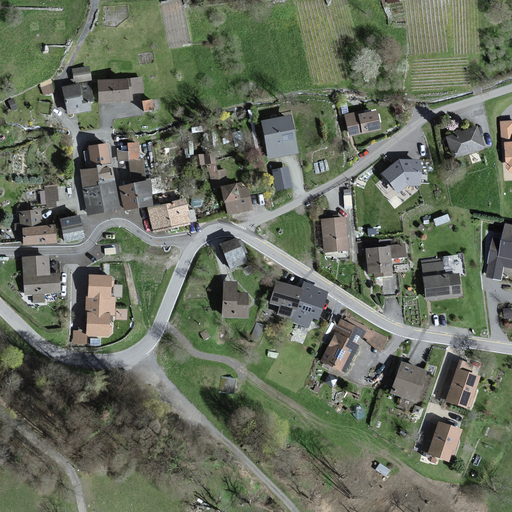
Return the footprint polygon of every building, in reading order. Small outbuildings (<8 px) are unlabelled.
[(90,65),(73,68),(75,82),(92,79),(90,65)] [(128,80),(98,82),(99,103),(129,101),(128,80)] [(51,81),(40,84),(44,96),(55,92),(51,81)] [(84,83),(65,86),(69,111),(88,109),(84,83)] [(153,100),(143,101),(145,111),(154,109),(153,100)] [(380,128),(376,112),(369,113),(369,110),(346,115),(350,134),(380,128)] [(289,116),(264,121),(271,156),(296,151),(289,116)] [(511,120),(503,121),(505,145),(509,145),(511,169),(511,120)] [(483,148),(476,127),(447,136),(454,157),(483,148)] [(129,151),(117,149),(118,162),(129,161),(131,182),(146,180),(144,157),(141,157),(139,142),(128,143),(129,151)] [(107,144),(89,147),(93,169),(98,168),(98,166),(111,164),(107,144)] [(225,167),(220,168),(217,151),(194,155),(196,163),(209,161),(213,186),(228,183),(225,167)] [(400,157),(380,173),(398,195),(410,185),(422,185),(422,157),(400,157)] [(93,169),(82,171),(85,188),(99,186),(99,182),(113,179),(112,172),(111,164),(98,166),(98,168),(93,169)] [(286,166),(271,170),(276,190),(291,186),(286,166)] [(85,188),(89,213),(118,208),(113,179),(99,182),(99,186),(85,188)] [(127,186),(121,187),(125,209),(153,204),(149,182),(127,186)] [(242,188),(241,183),(222,187),(225,201),(227,201),(229,213),(251,209),(247,187),(242,188)] [(57,185),(39,186),(40,204),(57,203),(57,185)] [(188,223),(183,202),(149,209),(154,231),(188,223)] [(42,223),(40,210),(20,212),(22,225),(42,223)] [(83,237),(79,216),(62,220),(66,240),(83,237)] [(345,218),(322,220),(325,251),(348,249),(345,218)] [(511,267),(511,225),(507,225),(504,240),(495,238),(486,275),(500,278),(502,266),(511,267)] [(56,241),(55,226),(24,228),(25,244),(56,241)] [(245,261),(236,239),(223,245),(231,266),(245,261)] [(405,256),(404,245),(389,246),(389,248),(367,250),(369,273),(376,272),(376,276),(392,274),(390,258),(405,256)] [(25,277),(26,294),(33,294),(34,302),(44,301),(43,293),(59,292),(57,275),(48,275),(47,256),(23,258),(25,277)] [(442,269),(441,259),(423,262),(424,271),(442,269)] [(89,284),(88,298),(87,313),(87,321),(87,331),(73,331),(72,343),(87,344),(88,335),(110,336),(111,314),(111,299),(113,275),(89,274),(89,284)] [(461,295),(458,274),(427,278),(429,298),(461,295)] [(113,282),(113,293),(121,293),(122,282),(113,282)] [(236,283),(225,282),(224,315),(246,316),(247,294),(236,294),(236,283)] [(294,287),(278,282),(272,301),(283,305),(280,313),(309,324),(312,315),(318,318),(321,309),(327,291),(306,284),(303,290),(294,287)] [(352,355),(358,344),(354,342),(359,333),(364,335),(369,338),(368,340),(382,348),(387,338),(373,331),(367,328),(347,318),(346,321),(342,319),(335,332),(337,333),(323,360),(344,371),(352,355)] [(471,367),(459,363),(458,366),(450,363),(439,398),(447,401),(446,404),(468,412),(479,378),(468,375),(471,367)] [(425,371),(403,364),(393,390),(415,398),(425,371)] [(439,426),(432,424),(423,449),(426,450),(423,460),(429,462),(431,454),(449,460),(450,458),(452,459),(462,430),(440,423),(439,426)]
